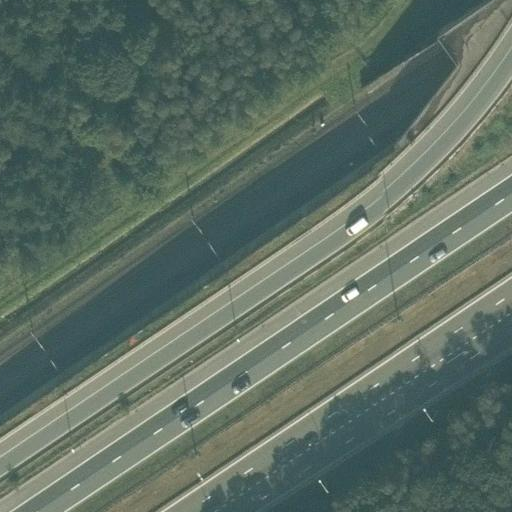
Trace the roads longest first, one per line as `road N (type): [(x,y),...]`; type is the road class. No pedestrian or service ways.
road 1 (motorway): [(511,53),(377,201),(0,463)]
road 2 (motorway): [(511,190),(34,511)]
road 3 (track): [(356,52),(0,297)]
road 4 (motorway): [(184,511),(511,292)]
road 5 (track): [(53,0),(87,211)]
